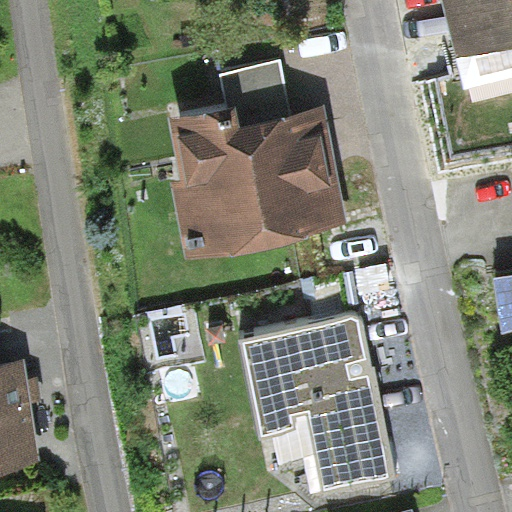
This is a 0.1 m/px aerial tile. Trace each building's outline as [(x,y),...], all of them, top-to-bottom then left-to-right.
[(511,0),(447,0),(458,42),(511,29),(511,0)] [(281,52),(220,60),(224,81),(235,78),(241,99),(290,94),(281,52)] [(224,81),(170,96),(181,160),(172,161),(186,239),(347,210),(333,136),(325,91),(290,94),(241,99),(235,78),(224,81)] [(511,256),(494,260),(504,320),(511,318),(511,256)] [(308,308),(240,320),(259,424),(297,417),(294,404),(307,402),(314,449),(372,438),(361,386),(359,376),(363,374),(366,373),(369,369),(372,365),(373,361),(363,317),(363,313),(362,309),(360,305),(358,304),(353,303),(333,304),(308,308)] [(24,345),(0,347),(0,452),(38,447),(29,379),(24,345)] [(415,511),(412,498),(355,511),(415,511)]
